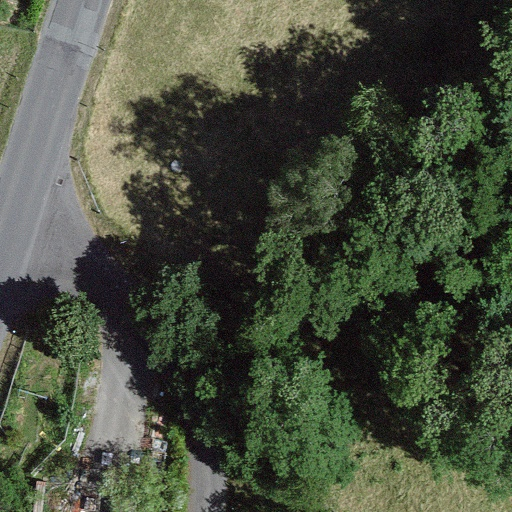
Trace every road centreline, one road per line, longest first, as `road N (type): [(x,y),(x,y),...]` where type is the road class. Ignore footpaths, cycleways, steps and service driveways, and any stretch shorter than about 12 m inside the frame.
road 1 (residential): [(11,228),(97,271),(149,318),(183,372),(201,450),(199,511)]
road 2 (tertiary): [(11,228),(82,0)]
